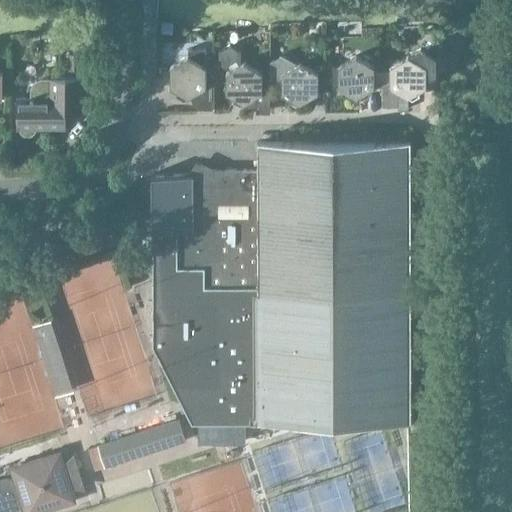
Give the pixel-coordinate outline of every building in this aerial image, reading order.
[(219,64),(229,70),(239,64),(241,52),(230,45),(219,51),(219,64)] [(170,66),(170,86),(188,97),(189,96),(197,109),(214,109),(214,75),(206,75),(206,66),(206,49),(188,49),(188,56),(170,66)] [(436,57),(421,49),(390,66),(390,87),(397,91),(397,109),(410,109),(410,95),(426,86),(426,80),(436,75),(436,57)] [(262,87),(282,87),(282,72),(297,63),(282,55),(270,62),(269,78),(262,78),(262,87)] [(338,87),(356,97),(374,87),(374,66),(356,55),(338,66),(328,66),(329,86),(338,87)] [(318,72),(300,61),(297,63),(282,72),(282,87),(282,92),(300,103),(318,93),(318,72)] [(244,62),(239,64),(229,70),(226,72),(226,93),(244,103),(244,109),(256,109),(256,96),(262,93),(262,87),(262,78),(262,72),(244,62)] [(35,132),(37,128),(66,127),(65,113),(76,112),(79,111),(81,108),(80,78),(40,78),(36,79),(32,83),(30,87),(30,98),(16,98),(17,127),(19,128),(20,132),(23,135),(28,136),(32,135),(35,132)] [(411,421),(410,141),(257,141),(258,169),(213,169),(201,163),(201,164),(204,166),(200,174),(152,174),(152,229),(153,229),(152,345),(191,422),(411,421)] [(121,389),(81,390),(82,414),(104,413),(103,395),(120,394),(121,402),(147,401),(146,374),(120,375),(121,389)] [(97,445),(105,467),(186,441),(179,418),(97,445)] [(22,507),(31,509),(41,509),(51,507),(59,503),(67,496),(73,488),(84,490),(73,454),(64,463),(53,460),(41,460),(30,463),(20,469),(12,478),(9,477),(0,480),(0,511),(7,511),(19,509),(22,507)]
